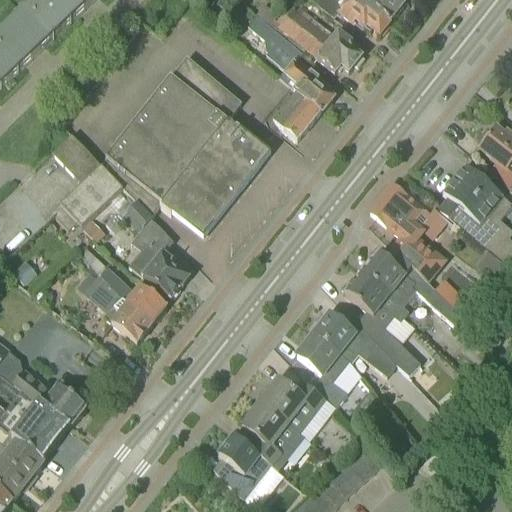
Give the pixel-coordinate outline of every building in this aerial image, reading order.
[(33,11),(10,32),(35,60),(88,10),(78,0),(44,0),(40,4),(39,3),(32,10),(33,11)] [(78,0),(88,10),(98,0),(78,0)] [(306,0),(337,25),(341,20),(354,30),(356,28),(365,35),(369,30),(380,39),(390,26),(358,0),(306,0)] [(408,6),(400,0),(358,0),(390,26),(391,27),(408,6)] [(264,8),(256,18),(268,27),(272,21),(275,18),(264,8)] [(322,36),(325,33),(312,22),(308,26),(293,14),(276,33),(304,56),(308,52),(319,61),(317,62),(336,77),(342,70),(350,76),(356,69),(359,72),(366,63),(350,51),(353,47),(339,36),(331,44),(322,36)] [(286,73),(281,81),(296,93),(295,95),(298,98),(305,104),(305,103),(322,117),(336,100),(329,96),(332,91),(299,64),(304,56),(276,33),(268,27),(256,18),(248,28),(266,42),(266,54),(267,55),(266,56),(286,73)] [(0,92),(35,60),(10,32),(0,41),(0,92)] [(108,160),(109,161),(102,170),(124,194),(152,222),(161,212),(171,220),(174,217),(199,240),(267,161),(238,137),(239,136),(228,126),(242,110),(188,63),(172,82),(172,81),(108,160)] [(305,104),(298,98),(296,99),(273,128),(283,136),(297,148),(322,117),(305,103),(305,104)] [(497,132),(480,154),(497,167),(490,176),(511,197),(511,139),(509,142),(497,132)] [(93,223),(112,204),(124,194),(102,170),(72,139),(53,157),(83,188),(60,209),(78,228),(82,232),(93,223)] [(511,208),(467,170),(443,198),(450,204),(440,216),(505,271),(511,262),(511,245),(510,243),(511,240),(511,234),(501,225),(511,212),(511,208)] [(392,251),(392,252),(425,285),(440,266),(416,246),(434,224),(393,190),(372,218),(408,246),(399,257),(392,251)] [(124,194),(112,204),(119,211),(118,212),(141,236),(143,234),(153,242),(162,231),(152,222),(124,194)] [(69,235),(78,228),(60,209),(52,217),(69,235)] [(106,237),(93,223),(82,232),(96,247),(106,237)] [(129,271),(171,305),(174,301),(175,302),(181,295),(180,293),(189,282),(172,269),(174,267),(148,247),(129,271)] [(86,251),(81,256),(127,308),(128,308),(154,329),(157,324),(159,325),(168,314),(166,313),(167,311),(139,289),(135,297),(86,251)] [(408,319),(404,324),(410,317),(404,313),(418,297),(452,331),(462,321),(443,303),(435,295),(425,285),(392,252),(384,262),(380,259),(371,270),(369,268),(364,275),(366,277),(363,281),(389,302),(389,303),(408,319)] [(138,349),(154,329),(128,308),(127,308),(81,256),(79,259),(100,279),(98,282),(92,277),(81,291),(87,296),(85,298),(109,317),(104,322),(138,349)] [(24,265),(12,277),(25,290),(37,279),(24,265)] [(6,267),(2,272),(7,277),(12,271),(6,267)] [(357,328),(365,337),(394,368),(395,367),(409,382),(421,370),(385,334),(395,322),(401,328),(404,324),(408,319),(389,303),(389,302),(363,281),(356,290),(354,288),(348,295),(351,297),(347,301),(367,316),(357,328)] [(442,289),(435,295),(443,303),(462,321),(462,322),(468,315),(442,289)] [(43,297),(43,298),(39,303),(43,305),(51,305),(51,295),(43,295),(43,297)] [(316,336),(315,338),(350,366),(357,357),(386,379),(394,368),(365,337),(358,346),(355,342),(358,340),(330,318),(323,328),(321,326),(314,334),(316,336)] [(326,382),(317,393),(328,404),(331,408),(337,413),(348,398),(334,387),(350,366),(315,338),(297,360),(326,382)] [(21,378),(12,389),(38,409),(39,407),(69,430),(83,411),(55,390),(49,399),(21,378)] [(12,390),(0,381),(0,431),(42,465),(69,430),(39,407),(38,409),(12,389),(12,390)] [(280,382),(261,407),(304,443),(305,442),(289,429),(305,407),(316,416),(325,404),(331,408),(328,404),(317,393),(316,394),(304,384),(295,394),(280,382)] [(272,471),(273,470),(279,476),(287,465),(304,443),(261,407),(243,428),(259,440),(250,451),(235,439),(234,441),(272,471)] [(0,431),(0,462),(28,484),(42,465),(0,431)] [(219,459),(223,461),(239,474),(228,488),(245,506),(272,471),(234,441),(232,443),(229,443),(226,447),(227,449),(219,459)] [(356,458),(374,477),(383,468),(365,449),(356,458)] [(356,458),(346,466),(365,486),(374,477),(356,458)] [(0,494),(13,504),(28,484),(0,462),(0,494)] [(365,486),(346,466),(337,475),(356,494),(365,486)] [(356,494),(337,475),(328,483),(347,503),(356,494)] [(337,511),(347,503),(328,483),(319,491),(337,511)] [(320,511),(336,511),(337,511),(319,491),(310,500),(320,511)] [(0,511),(6,511),(13,504),(0,494),(0,511)] [(303,511),(320,511),(310,500),(300,508),(303,511)]
